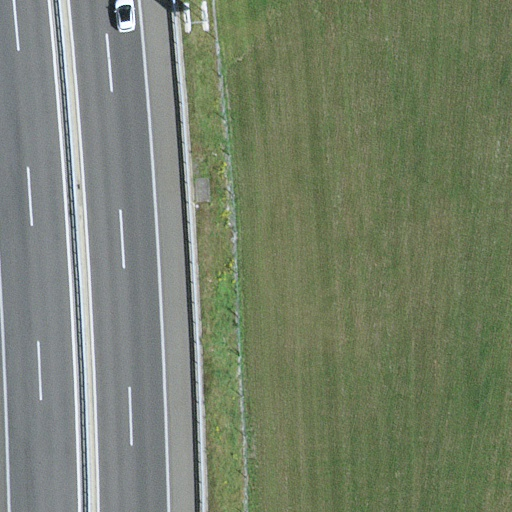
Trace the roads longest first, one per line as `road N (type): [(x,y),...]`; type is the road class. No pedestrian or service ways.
road 1 (motorway): [(9,0),(39,354),(42,511)]
road 2 (motorway): [(140,511),(111,0)]
